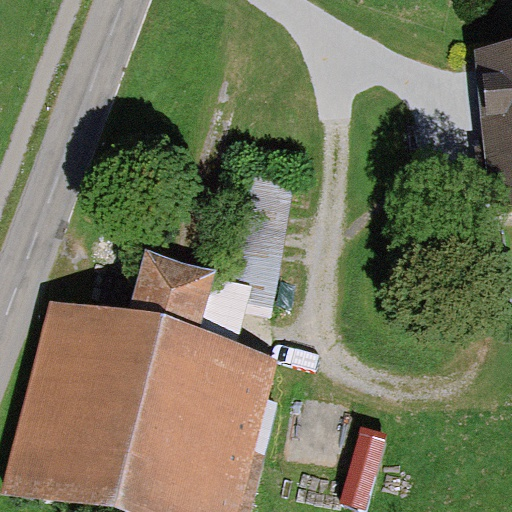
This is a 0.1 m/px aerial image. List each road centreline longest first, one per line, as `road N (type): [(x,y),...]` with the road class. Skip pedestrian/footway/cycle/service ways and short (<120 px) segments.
road 1 (track): [(324,333),(332,361),(372,389),(432,389),(471,368),(479,295),(456,110)]
road 2 (unclassified): [(0,334),(124,0)]
